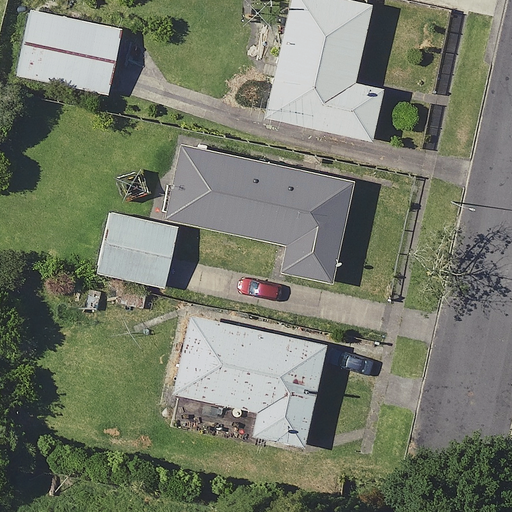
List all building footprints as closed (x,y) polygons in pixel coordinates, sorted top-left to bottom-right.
[(61,0),(22,0),(8,72),(99,91),(112,26),(58,16),(61,0)] [(361,2),(353,0),(278,0),(253,115),(361,139),(372,87),(344,81),(361,2)] [(344,177),(171,138),(153,216),(276,243),(270,270),(321,281),(344,177)] [(167,224),(98,211),(86,271),(155,284),(167,224)] [(317,339),(180,309),(162,390),(248,409),(243,434),(293,445),(317,339)]
